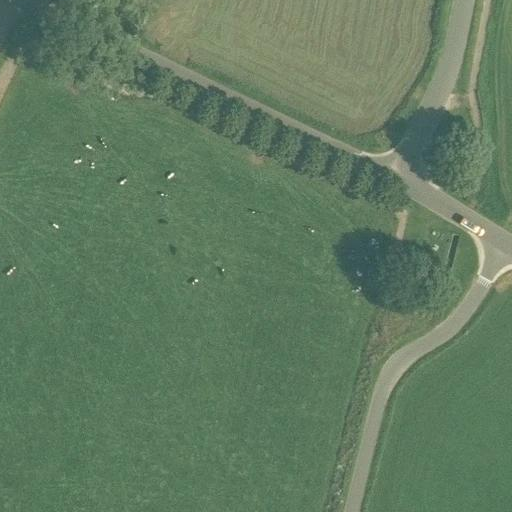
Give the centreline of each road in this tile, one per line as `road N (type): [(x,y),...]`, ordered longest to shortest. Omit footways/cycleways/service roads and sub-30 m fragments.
road 1 (unclassified): [(390,176),(9,0)]
road 2 (unclassified): [(351,511),(388,375),(454,329),(505,245)]
road 3 (unclassified): [(390,176),(444,85),(466,0)]
road 4 (unclassified): [(505,245),(390,176)]
